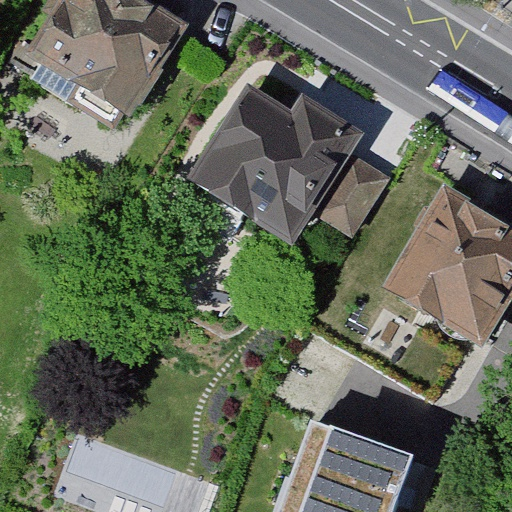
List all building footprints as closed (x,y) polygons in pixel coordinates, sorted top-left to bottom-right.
[(195,27),(146,0),(65,0),(21,78),(76,109),(88,86),(143,117),(195,27)] [(297,110),(251,81),(189,178),(296,246),(368,134),(307,95),(297,110)] [(398,185),(360,162),(322,218),(361,242),(398,185)] [(511,303),(511,218),(451,183),(390,286),(488,344),(511,303)] [(311,434),(283,511),(404,511),(419,472),(311,434)]
